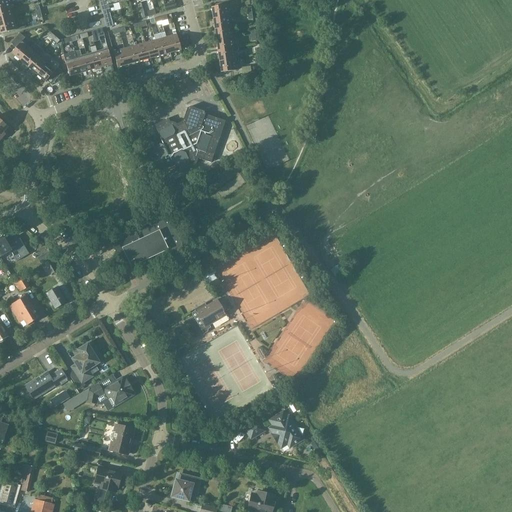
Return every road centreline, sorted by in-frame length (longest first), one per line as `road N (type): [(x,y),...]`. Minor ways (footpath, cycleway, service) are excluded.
road 1 (residential): [(39,118),(192,64),(198,58),(185,0)]
road 2 (residential): [(157,438),(157,388),(107,304)]
road 3 (residential): [(295,472),(157,438)]
road 4 (residential): [(107,304),(75,258),(23,209)]
road 5 (residential): [(0,371),(107,304)]
